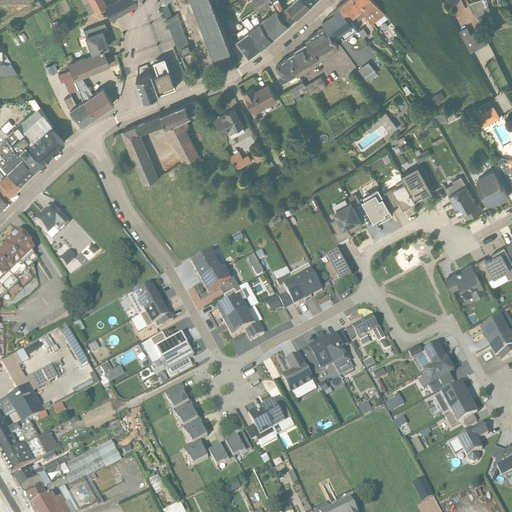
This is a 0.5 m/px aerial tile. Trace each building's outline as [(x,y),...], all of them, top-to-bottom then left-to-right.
[(137,3),(135,0),(87,0),(94,13),(104,8),(109,18),(110,19),(115,16),(137,3)] [(192,0),(214,55),(231,49),(222,27),(217,14),(211,0),(192,0)] [(211,0),(217,14),(221,11),(216,0),(211,0)] [(253,0),(251,2),(257,11),(272,0),(253,0)] [(278,0),(272,0),(274,3),(278,11),(282,9),(278,0)] [(295,0),(279,15),(288,26),(310,6),(304,0),(295,0)] [(357,22),(365,16),(365,15),(353,0),(346,0),(339,6),(349,21),(354,17),(357,22)] [(385,15),(372,0),(353,0),(372,25),(385,15)] [(489,13),(488,5),(486,0),(481,0),(475,2),(469,4),(477,18),(489,13)] [(165,6),(161,8),(174,38),(178,49),(188,45),(176,15),(170,17),(165,6)] [(356,31),(339,6),(328,17),(329,17),(328,18),(342,41),(343,41),(356,31)] [(279,15),(276,9),(249,30),(261,47),(288,26),(279,15)] [(221,11),(217,14),(222,27),(228,22),(223,10),(221,11)] [(106,30),(104,23),(83,31),(83,32),(80,33),(81,38),(84,37),(90,55),(108,48),(102,31),(106,30)] [(254,52),(261,47),(249,30),(246,26),(236,33),(238,36),(232,40),(240,50),(243,48),(247,54),(252,50),(254,52)] [(466,27),(458,31),(470,53),(488,44),(481,30),(470,36),(466,27)] [(367,36),(362,30),(358,33),(362,39),(367,36)] [(332,50),(322,32),(320,31),(310,37),(310,38),(307,40),(306,42),(307,44),(295,51),(294,53),(289,57),(288,59),(297,75),(319,62),(318,60),(322,58),(322,56),(332,50)] [(187,46),(178,49),(181,56),(190,53),(187,46)] [(0,50),(0,75),(16,74),(12,66),(0,66),(0,58),(1,59),(1,50),(0,50)] [(68,65),(69,70),(71,73),(106,58),(103,50),(68,65)] [(106,58),(71,73),(76,89),(82,100),(93,117),(111,104),(112,104),(113,104),(102,88),(92,94),(81,78),(109,67),(106,58)] [(288,59),(276,66),(280,74),(278,76),(282,84),(289,80),(291,84),(299,79),(288,59)] [(359,69),(368,81),(378,74),(370,62),(359,69)] [(75,105),(69,93),(76,89),(71,73),(69,70),(57,75),(61,83),(64,82),(69,96),(63,100),(74,118),(75,117),(81,125),(86,122),(87,121),(93,117),(82,101),(75,105)] [(175,88),(172,79),(163,82),(162,78),(161,79),(159,74),(153,77),(151,73),(136,79),(144,100),(175,88)] [(304,87),(310,97),(326,88),(320,77),(304,87)] [(115,86),(121,88),(123,80),(117,78),(115,86)] [(253,87),(243,93),(254,114),(277,101),(268,83),(255,90),(253,87)] [(306,91),(302,83),(281,95),(288,107),(301,99),(299,96),(306,91)] [(158,177),(140,135),(164,126),(183,163),(198,155),(186,129),(189,127),(185,119),(200,112),(194,101),(121,132),(143,184),(158,177)] [(488,103),(471,112),(481,129),(499,119),(493,107),(491,108),(488,103)] [(28,145),(43,162),(63,143),(51,128),(52,126),(39,108),(39,107),(17,126),(17,127),(30,143),(28,145)] [(235,108),(214,118),(223,136),(229,133),(231,138),(244,131),(242,126),(243,125),(235,108)] [(381,125),(390,136),(397,130),(385,114),(365,129),(370,134),(381,125)] [(0,130),(0,165),(20,185),(30,174),(33,171),(11,145),(4,139),(15,129),(8,122),(0,130)] [(4,139),(11,145),(33,171),(43,162),(28,145),(30,143),(17,127),(15,129),(4,139)] [(397,143),(399,147),(406,143),(403,138),(397,143)] [(233,161),(236,160),(238,166),(253,162),(250,153),(243,155),(241,150),(230,154),(233,161)] [(418,152),(414,154),(419,164),(430,158),(427,152),(420,156),(418,152)] [(495,164),(511,190),(511,157),(511,158),(511,159),(507,162),(505,161),(501,159),(495,164)] [(382,159),(370,166),(373,172),(385,165),(382,159)] [(20,185),(0,165),(0,193),(5,199),(20,185)] [(432,194),(418,168),(401,177),(403,181),(415,203),(432,194)] [(487,209),(497,204),(498,205),(509,199),(503,188),(501,188),(492,172),(477,180),(480,184),(474,187),(487,209)] [(403,210),(415,203),(403,181),(394,186),(396,188),(383,195),(383,196),(391,209),(399,205),(403,210)] [(465,188),(448,197),(455,209),(454,210),(458,218),(462,216),(465,222),(481,213),(475,202),(474,203),(465,188)] [(368,191),(361,195),(364,200),(362,201),(373,222),(380,218),(382,221),(392,216),(378,190),(370,195),(368,191)] [(358,203),(354,196),(349,199),(353,206),(358,203)] [(360,222),(351,204),(332,214),(335,220),(330,223),(335,234),(332,235),(338,246),(351,239),(349,234),(361,227),(359,223),(360,222)] [(45,212),(35,222),(47,235),(54,229),(58,232),(63,227),(64,228),(67,224),(50,206),(45,211),(45,212)] [(30,246),(17,233),(0,249),(0,267),(17,285),(33,269),(31,266),(36,261),(31,255),(34,252),(30,247),(30,246)] [(88,251),(92,256),(97,252),(93,246),(88,251)] [(323,268),(333,286),(351,276),(337,250),(326,257),(330,264),(323,268)] [(484,261),(475,266),(481,278),(484,276),(488,283),(504,275),(508,282),(511,280),(511,266),(503,251),(492,257),(493,260),(486,264),(484,261)] [(74,259),(68,252),(59,260),(66,267),(74,259)] [(261,252),(256,255),(259,261),(264,258),(261,252)] [(191,264),(201,282),(221,271),(211,253),(191,264)] [(263,274),(253,256),(247,260),(257,277),(263,274)] [(322,291),(308,265),(290,274),(304,301),(322,291)] [(0,300),(17,285),(0,267),(0,300)] [(278,297),(284,309),(285,309),(295,304),(296,305),(304,301),(286,268),(286,267),(272,275),(279,287),(279,288),(282,286),(286,293),(278,297)] [(454,277),(445,283),(451,294),(459,289),(466,301),(474,296),(476,299),(485,294),(471,268),(463,273),(463,274),(455,278),(454,277)] [(231,287),(236,285),(230,275),(228,276),(224,270),(201,282),(208,295),(219,289),(224,297),(234,292),(231,287)] [(216,310),(224,325),(254,308),(258,306),(247,285),(239,289),(242,294),(237,297),(234,292),(224,297),(227,304),(216,310)] [(126,297),(137,318),(163,304),(157,296),(155,297),(150,287),(144,290),(143,288),(126,297)] [(274,295),(270,287),(265,289),(270,297),(274,295)] [(281,307),(276,298),(266,303),(271,313),(281,307)] [(163,304),(131,321),(138,333),(146,329),(147,329),(153,326),(156,330),(172,321),(168,313),(165,315),(160,306),(163,304)] [(250,342),(264,334),(258,324),(262,322),(254,308),(224,325),(232,339),(244,333),(250,342)] [(511,331),(511,323),(505,312),(489,321),(490,323),(482,327),(481,328),(485,336),(489,344),(511,331)] [(378,328),(371,316),(366,319),(351,327),(351,326),(345,329),(350,340),(357,336),(358,339),(359,339),(360,340),(367,337),(365,334),(372,331),(378,342),(385,338),(379,327),(378,328)] [(73,325),(78,334),(83,331),(78,322),(73,325)] [(81,369),(87,365),(64,326),(58,330),(81,369)] [(498,355),(501,360),(511,354),(511,331),(489,344),(496,356),(498,355)] [(348,345),(341,332),(328,339),(328,338),(321,342),(340,376),(353,368),(349,362),(351,361),(344,348),(348,345)] [(161,335),(141,346),(151,364),(186,346),(180,336),(166,343),(161,335)] [(333,365),(321,342),(304,352),(316,374),(333,365)] [(447,358),(437,342),(423,349),(424,351),(422,352),(418,345),(408,350),(412,358),(414,357),(420,368),(430,362),(433,366),(447,358)] [(98,350),(94,344),(88,348),(91,354),(98,350)] [(192,358),(186,346),(160,360),(170,378),(191,366),(188,361),(192,358)] [(20,365),(15,355),(1,364),(17,392),(27,386),(17,367),(20,365)] [(298,355),(287,361),(292,371),(282,377),(291,393),(296,400),(316,389),(312,382),(313,381),(298,355)] [(447,358),(421,373),(428,385),(433,394),(443,388),(453,382),(449,373),(453,371),(447,358)] [(106,364),(100,368),(104,375),(110,371),(106,364)] [(32,394),(60,377),(54,365),(25,380),(27,386),(17,392),(0,401),(0,425),(3,424),(2,423),(5,419),(14,413),(21,425),(43,413),(32,394)] [(94,386),(98,384),(93,374),(89,376),(94,386)] [(323,382),(317,385),(324,396),(331,392),(329,388),(327,389),(323,382)] [(460,383),(434,398),(444,415),(470,400),(460,383)] [(181,385),(165,394),(168,400),(167,401),(169,405),(170,404),(174,411),(188,403),(183,394),(185,393),(181,385)] [(74,394),(53,405),(55,407),(75,396),(74,394)] [(386,402),(390,410),(405,402),(400,394),(386,402)] [(470,400),(444,415),(451,427),(463,421),(466,427),(476,421),(471,411),(475,409),(470,400)] [(294,427),(290,420),(291,419),(282,402),(275,405),(273,401),(264,406),(265,407),(261,409),(261,408),(260,408),(276,437),(294,427)] [(180,421),(184,428),(197,420),(193,411),(194,410),(190,402),(188,403),(174,411),(177,417),(176,417),(178,422),(180,421)] [(61,404),(52,408),(55,415),(64,410),(61,404)] [(276,437),(260,408),(248,415),(254,425),(244,431),(251,441),(256,439),(261,447),(277,438),(276,437)] [(40,421),(47,418),(43,413),(37,416),(40,421)] [(68,422),(71,427),(79,422),(77,418),(68,422)] [(189,437),(193,445),(207,437),(202,428),(203,426),(199,419),(197,420),(184,428),(187,433),(185,434),(186,435),(188,435),(189,436),(187,436),(188,438),(189,437)] [(117,422),(109,425),(115,437),(122,434),(117,422)] [(469,462),(473,463),(478,461),(479,457),(477,453),(482,449),(477,439),(488,433),(482,423),(456,438),(469,462)] [(18,433),(15,428),(0,436),(0,457),(1,459),(17,450),(10,437),(18,433)] [(60,449),(57,444),(55,445),(48,433),(1,459),(6,468),(10,476),(31,465),(60,450),(60,449)] [(226,444),(234,458),(240,454),(241,455),(251,450),(242,433),(235,437),(235,439),(226,444)] [(418,452),(424,449),(419,437),(413,439),(418,452)] [(200,441),(184,450),(189,459),(190,459),(194,466),(208,458),(202,449),(204,448),(200,441)] [(93,476),(120,461),(110,442),(75,462),(45,477),(43,476),(18,490),(28,508),(93,476)] [(209,453),(217,467),(223,463),(224,465),(234,459),(234,458),(226,444),(225,442),(218,447),(219,448),(209,453)] [(494,447),(490,457),(495,459),(493,467),(495,468),(500,477),(511,470),(511,449),(511,450),(507,448),(507,447),(505,451),(494,447)] [(44,463),(55,458),(52,454),(42,459),(44,463)] [(260,457),(264,464),(269,462),(266,454),(260,457)] [(75,462),(71,456),(56,463),(55,461),(39,470),(37,466),(12,480),(18,490),(43,476),(45,477),(75,462)] [(160,475),(151,479),(157,494),(166,489),(160,475)] [(91,483),(96,480),(93,476),(28,508),(30,511),(84,511),(102,504),(91,483)] [(421,503),(432,496),(422,478),(412,484),(421,503)] [(356,511),(350,498),(321,511),(356,511)] [(184,511),(180,503),(163,511),(184,511)]
